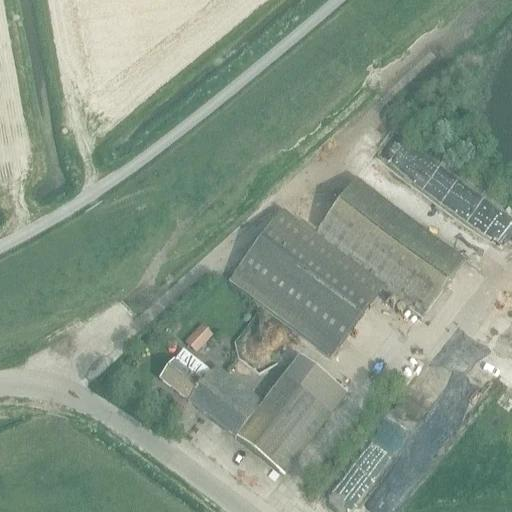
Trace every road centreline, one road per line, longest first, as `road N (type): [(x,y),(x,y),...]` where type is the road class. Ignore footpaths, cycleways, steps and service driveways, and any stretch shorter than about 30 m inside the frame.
road 1 (unclassified): [(0,234),(135,160),(324,0)]
road 2 (unclassified): [(244,511),(68,391),(0,379)]
